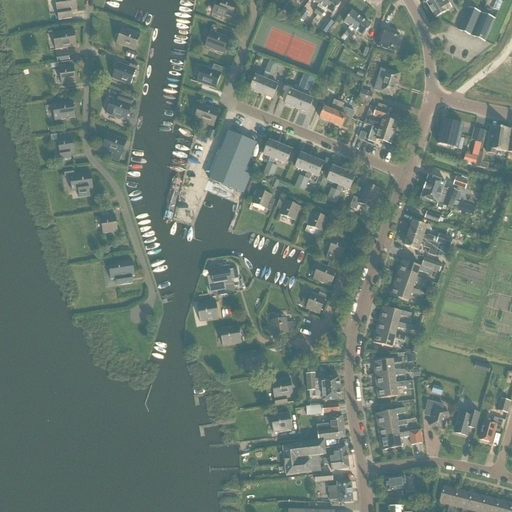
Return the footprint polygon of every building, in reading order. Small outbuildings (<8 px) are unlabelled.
[(71,12),(77,11),(75,0),(55,0),(58,20),(72,18),(71,12)] [(237,3),(229,0),(222,0),(222,1),(218,0),(216,0),(211,15),(225,20),(226,17),(231,19),(237,3)] [(300,0),(296,6),(301,10),(307,1),(304,0),(300,0)] [(317,8),(314,13),(317,16),(328,0),(313,0),(313,1),(319,5),(317,8)] [(340,4),(335,0),(328,0),(317,16),(321,18),(324,13),(325,13),(327,10),(333,15),(340,4)] [(449,11),(448,10),(451,9),(446,1),(448,0),(432,0),(427,3),(436,18),(446,12),(447,11),(448,11),(449,11)] [(459,31),(485,42),(494,20),(469,8),(459,31)] [(297,18),(303,22),(309,14),(303,10),(297,18)] [(347,37),(348,36),(352,32),(351,32),(353,30),(361,19),(352,12),(344,23),(349,27),(347,30),(348,30),(344,35),(341,39),(344,41),(347,37)] [(328,19),(321,30),(326,33),(333,23),(328,19)] [(371,26),(361,19),(353,30),(363,37),(371,26)] [(122,28),(116,44),(134,51),(140,35),(122,28)] [(76,47),(74,30),(53,33),(55,50),(76,47)] [(400,35),(384,30),(378,47),(394,52),(400,35)] [(223,54),(229,38),(215,33),(211,31),(210,31),(204,47),(223,54)] [(348,38),(348,39),(351,41),(355,35),(352,32),(348,36),(348,37),(347,37),(347,38),(348,38)] [(135,60),(137,54),(127,50),(125,56),(135,60)] [(56,55),(57,62),(69,60),(68,53),(56,55)] [(61,85),(76,82),(73,61),(58,63),(61,85)] [(250,90),(261,95),(274,63),(269,61),(265,72),(262,79),(255,76),(250,90)] [(138,65),(131,62),(129,67),(117,63),(112,79),(130,86),(138,65)] [(279,65),(274,63),(261,95),(272,99),(278,86),(271,83),(274,76),(279,65)] [(224,66),(217,64),(215,69),(222,72),(224,66)] [(201,84),(215,90),(221,74),(207,68),(201,84)] [(399,75),(385,70),(381,81),(395,86),(399,75)] [(297,76),(290,73),(286,83),(293,85),(297,76)] [(302,95),(305,88),(309,77),(304,75),(300,86),(300,87),(297,94),(290,91),(285,104),(296,109),(302,95)] [(309,90),(314,79),(309,77),(305,88),(309,90)] [(373,93),(362,89),(358,99),(369,103),(373,93)] [(330,92),(325,90),(320,101),(327,104),(331,93),(330,92)] [(307,114),(313,100),(302,95),(296,109),(307,114)] [(112,116),(126,121),(133,100),(123,96),(121,101),(117,100),(112,116)] [(52,104),(54,121),(75,118),(72,101),(52,104)] [(320,119),(331,123),(339,103),(334,101),(332,107),(333,107),(332,111),(324,108),(320,119)] [(341,111),(344,105),(339,103),(331,123),(341,128),(347,130),(355,112),(346,109),(343,115),(338,113),(340,110),(341,111)] [(200,104),(194,120),(213,127),(219,111),(200,104)] [(357,118),(363,120),(367,109),(362,107),(357,118)] [(379,129),(394,134),(398,124),(387,120),(389,112),(377,108),(374,116),(382,118),(380,124),(374,122),(373,127),(379,129)] [(460,137),(463,125),(443,121),(440,133),(460,137)] [(376,140),(390,145),(394,134),(379,129),(373,127),(372,127),(368,140),(375,142),(376,140)] [(486,153),(495,155),(495,150),(507,152),(511,130),(490,127),(486,153)] [(482,131),(474,128),(471,140),(482,143),(485,131),(482,131)] [(214,132),(210,130),(207,138),(212,140),(215,132),(214,132)] [(250,176),(244,173),(256,144),(228,133),(209,180),(237,191),(243,193),(250,176)] [(457,149),(460,137),(440,133),(437,145),(457,149)] [(107,134),(101,150),(121,157),(127,141),(107,134)] [(60,161),(71,159),(70,155),(75,154),(72,137),(70,138),(57,139),(60,161)] [(269,141),(263,155),(270,158),(263,175),(268,176),(272,165),(273,165),(275,160),(280,146),(269,141)] [(286,164),(292,151),(280,146),(275,160),(286,164)] [(479,150),(473,149),(472,156),(478,157),(480,150),(479,150)] [(485,169),(486,161),(484,161),(481,160),(483,153),(481,153),(480,152),(479,156),(475,167),(476,167),(482,168),(485,169)] [(302,171),(306,173),(312,159),(301,154),(295,168),(302,171)] [(473,157),(465,154),(463,162),(475,165),(477,158),(473,157)] [(317,177),(323,163),(312,159),(306,173),(304,177),(304,178),(299,189),(304,191),(309,180),(311,174),(317,177)] [(277,167),(273,165),(272,165),(268,176),(273,178),(277,167)] [(327,181),(338,185),(338,186),(344,172),(332,167),(327,181)] [(93,190),(91,173),(74,175),(73,169),(64,171),(65,176),(70,176),(72,191),(78,190),(79,198),(90,197),(89,190),(93,190)] [(291,184),(295,174),(289,172),(285,182),(291,184)] [(344,172),(338,186),(338,185),(336,191),(334,195),(331,202),(336,204),(343,187),(349,190),(355,176),(344,172)] [(304,178),(304,177),(299,175),(295,187),(299,189),(304,178)] [(443,189),(445,183),(428,176),(424,186),(431,188),(430,191),(455,200),(458,200),(460,199),(461,196),(460,194),(447,189),(447,190),(443,189)] [(453,185),(465,189),(467,182),(456,178),(453,185)] [(279,182),(274,179),(271,187),(276,189),(279,182)] [(359,204),(372,209),(380,191),(366,185),(360,200),(354,197),(349,208),(356,210),(359,204)] [(431,188),(424,186),(420,199),(437,205),(437,206),(441,207),(442,205),(444,205),(443,207),(452,210),(455,200),(430,191),(431,188)] [(336,191),(331,189),(326,200),(331,202),(334,195),(336,191)] [(251,204),(267,210),(273,196),(257,190),(251,204)] [(281,210),(279,215),(295,221),(300,208),(279,199),(276,208),(281,210)] [(475,207),(460,202),(457,210),(472,215),(475,207)] [(441,217),(427,212),(424,219),(438,224),(438,223),(441,224),(443,219),(440,218),(441,217)] [(308,224),(307,226),(323,233),(328,219),(312,213),(312,214),(308,213),(304,223),(308,224)] [(100,218),(103,235),(118,232),(115,216),(100,218)] [(427,227),(412,222),(408,234),(433,242),(434,238),(427,235),(427,237),(424,235),(427,227)] [(351,236),(339,231),(337,237),(348,242),(351,236)] [(439,245),(433,242),(408,234),(404,246),(418,251),(421,242),(424,243),(423,247),(430,249),(428,254),(435,257),(439,245)] [(452,240),(439,235),(436,243),(450,248),(452,240)] [(328,253),(341,259),(348,243),(334,238),(328,253)] [(447,248),(441,246),(438,256),(444,258),(447,248)] [(421,266),(439,272),(442,264),(424,258),(421,266)] [(130,277),(134,276),(132,259),(108,263),(111,280),(120,278),(121,285),(131,284),(130,277)] [(402,261),(398,273),(416,279),(417,278),(419,271),(428,275),(430,270),(420,267),(402,261)] [(319,264),(312,280),(330,287),(339,266),(329,262),(327,267),(319,264)] [(210,270),(213,287),(232,284),(229,266),(210,270)] [(424,286),(426,281),(417,278),(416,279),(398,273),(393,284),(412,291),(413,289),(415,283),(424,286)] [(413,289),(412,291),(393,284),(389,296),(408,302),(411,294),(421,297),(422,293),(413,289)] [(327,293),(320,290),(318,295),(325,298),(327,293)] [(319,315),(326,299),(306,291),(301,303),(307,305),(305,309),(319,315)] [(197,305),(200,322),(219,319),(216,301),(197,305)] [(401,312),(382,308),(379,319),(398,324),(398,323),(400,316),(410,319),(411,314),(401,311),(401,312)] [(294,333),(292,322),(287,323),(286,318),(269,321),(272,336),(294,333)] [(398,323),(398,324),(379,319),(376,331),(395,336),(395,335),(397,328),(407,331),(408,326),(398,323)] [(219,329),(222,347),(241,344),(238,326),(219,329)] [(395,335),(395,336),(376,331),(373,343),(392,348),(394,340),(404,342),(405,337),(395,335)] [(419,347),(412,346),(410,353),(417,354),(419,347)] [(243,353),(246,371),(265,368),(262,350),(243,353)] [(414,355),(406,356),(407,363),(416,362),(415,355),(414,355)] [(392,361),(373,363),(375,375),(394,373),(394,371),(393,365),(403,363),(403,358),(392,360),(392,361)] [(405,375),(404,370),(394,371),(394,373),(375,375),(376,387),(396,385),(396,383),(395,376),(405,375)] [(308,391),(309,391),(340,389),(339,378),(315,380),(315,374),(306,374),(308,391)] [(290,379),(271,382),(275,405),(287,403),(286,398),(293,396),(290,379)] [(378,399),(397,397),(397,393),(413,391),(412,381),(396,383),(396,385),(376,387),(378,399)] [(323,401),(341,400),(340,389),(309,391),(310,398),(319,397),(319,396),(322,396),(323,401)] [(497,411),(507,413),(510,402),(500,399),(497,411)] [(306,415),(323,414),(329,413),(330,417),(330,425),(317,426),(319,441),(345,438),(342,416),(339,416),(338,405),(306,407),(306,415)] [(397,423),(397,422),(395,415),(405,413),(405,409),(394,410),(394,411),(375,415),(377,427),(397,423)] [(429,427),(443,430),(447,413),(434,409),(429,427)] [(467,416),(459,414),(454,433),(467,437),(470,428),(475,430),(480,414),(469,411),(467,416)] [(270,416),(273,433),(292,430),(289,412),(270,416)] [(494,431),(500,433),(503,420),(494,417),(492,424),(484,422),(479,440),(491,443),(494,431)] [(379,439),(399,435),(399,434),(397,427),(408,425),(407,420),(397,422),(397,423),(377,427),(379,439)] [(421,429),(409,431),(412,445),(424,443),(421,429)] [(410,437),(409,432),(399,434),(399,435),(379,439),(382,451),(401,447),(400,439),(410,437)] [(319,460),(319,456),(326,455),(324,441),(295,444),(295,445),(282,447),(286,476),(321,472),(319,460)] [(331,464),(332,471),(349,469),(346,447),(333,448),(334,450),(329,451),(330,458),(323,459),(324,465),(331,464)] [(332,481),(332,474),(314,475),(315,483),(332,481)] [(405,489),(406,493),(412,492),(410,478),(404,479),(404,476),(385,479),(387,491),(405,489)] [(337,483),(337,487),(328,487),(329,502),(338,502),(338,504),(353,502),(351,482),(337,483)] [(447,511),(452,511),(453,507),(457,490),(443,487),(439,503),(449,506),(447,511)] [(467,510),(471,494),(457,490),(453,507),(463,509),(461,511),(466,511),(467,510)] [(480,511),(484,497),(471,494),(467,510),(473,511),(480,511)] [(495,511),(498,501),(484,497),(480,511),(495,511)] [(509,511),(511,504),(498,501),(495,511),(509,511)]
